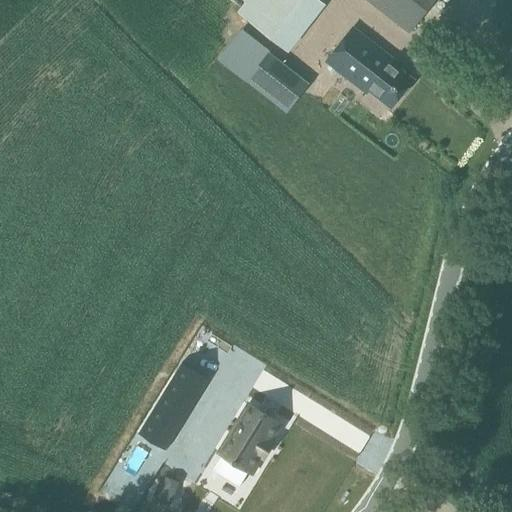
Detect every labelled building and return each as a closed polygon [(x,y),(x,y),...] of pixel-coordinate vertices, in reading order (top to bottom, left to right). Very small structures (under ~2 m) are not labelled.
[(323,2),(320,0),(248,0),(239,12),(286,49),(323,2)] [(435,0),(368,0),(404,28),(403,29),(407,32),(408,31),(410,33),(435,0)] [(147,52),(163,34),(142,15),(126,34),(147,52)] [(392,108),(413,80),(397,67),(400,63),(355,29),(327,63),(368,94),(371,91),(392,108)] [(269,53),(247,81),(287,112),(309,84),(269,53)] [(166,450),(210,379),(209,378),(208,380),(183,364),(184,363),(183,362),(139,433),(140,434),(141,432),(166,448),(165,450),(166,450)] [(250,405),(221,453),(235,461),(234,462),(237,464),(238,463),(252,472),(262,455),(264,456),(273,442),(270,441),(281,424),(267,416),(267,415),(264,413),(264,414),(250,405)]
